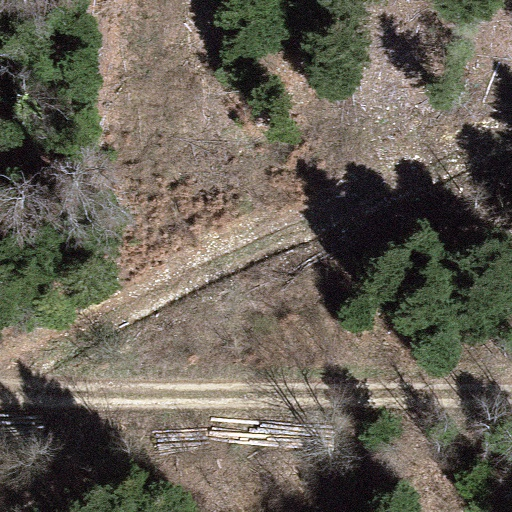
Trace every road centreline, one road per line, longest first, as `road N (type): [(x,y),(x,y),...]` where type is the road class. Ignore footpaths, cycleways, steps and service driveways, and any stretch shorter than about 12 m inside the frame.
road 1 (track): [(11,390),(511,132)]
road 2 (track): [(0,391),(511,394)]
